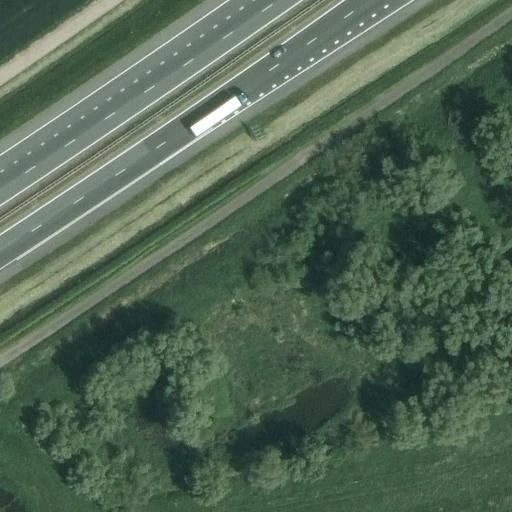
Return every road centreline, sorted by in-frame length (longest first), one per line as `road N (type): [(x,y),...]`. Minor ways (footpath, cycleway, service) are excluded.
road 1 (motorway): [(0,255),(371,0)]
road 2 (motorway): [(275,0),(0,189)]
road 3 (unclassified): [(0,80),(115,0)]
